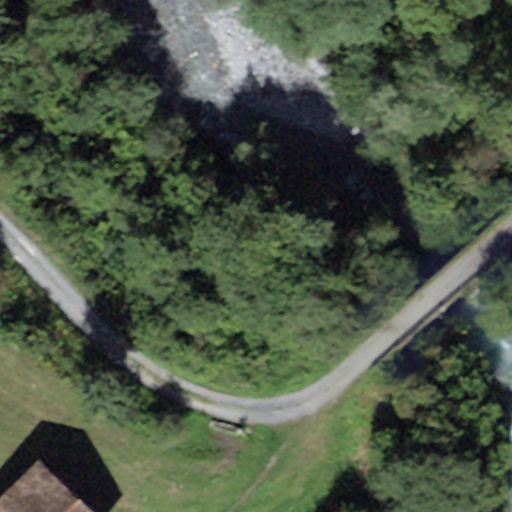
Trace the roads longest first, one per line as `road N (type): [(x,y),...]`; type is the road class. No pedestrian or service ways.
road 1 (track): [(292,410),(239,409),(172,387),(0,234)]
road 2 (track): [(511,228),(292,410)]
